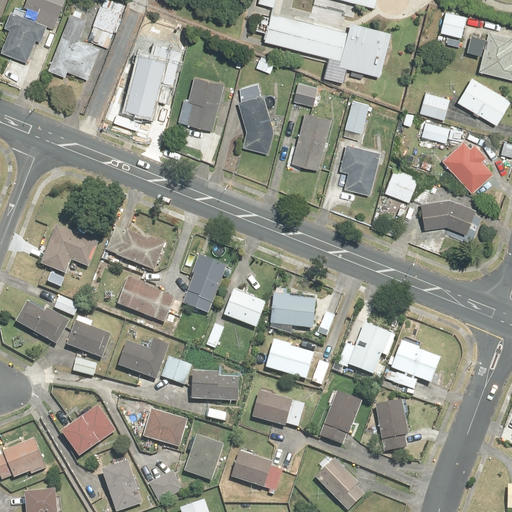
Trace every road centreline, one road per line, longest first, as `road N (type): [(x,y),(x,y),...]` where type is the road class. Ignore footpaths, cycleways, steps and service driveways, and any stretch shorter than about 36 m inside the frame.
road 1 (secondary): [(46,127),(477,306)]
road 2 (residential): [(438,510),(497,345)]
road 3 (residential): [(46,127),(0,253)]
